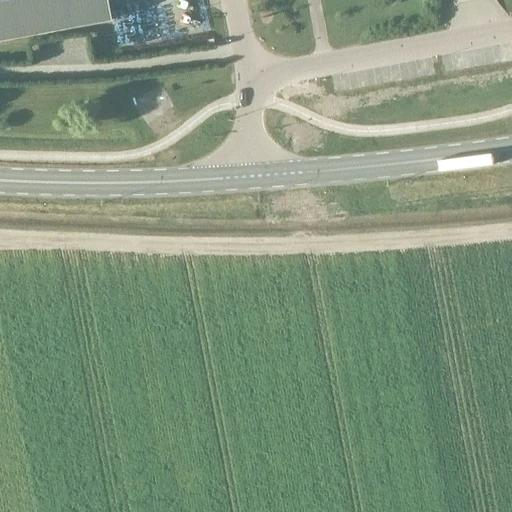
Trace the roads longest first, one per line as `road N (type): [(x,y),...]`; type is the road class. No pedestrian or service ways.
road 1 (unclassified): [(511,28),(248,77)]
road 2 (secondary): [(249,177),(511,149)]
road 3 (secondary): [(221,179),(0,181)]
